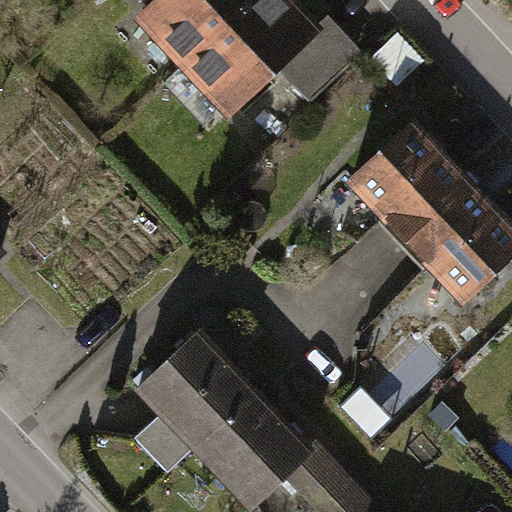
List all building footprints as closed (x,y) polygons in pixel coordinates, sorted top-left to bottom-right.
[(173,94),(272,0),(169,0),(124,43),(173,94)] [(279,0),(272,0),(173,94),(223,146),(326,48),(279,0)] [(397,282),(466,216),(406,155),(337,221),(397,282)] [(511,264),(466,216),(397,282),(454,341),(511,285),(511,264)] [(190,481),(259,415),(197,351),(128,417),(190,481)] [(259,415),(190,481),(219,511),(275,511),(316,473),(259,415)] [(323,511),(386,511),(341,460),(305,492),(323,511)]
